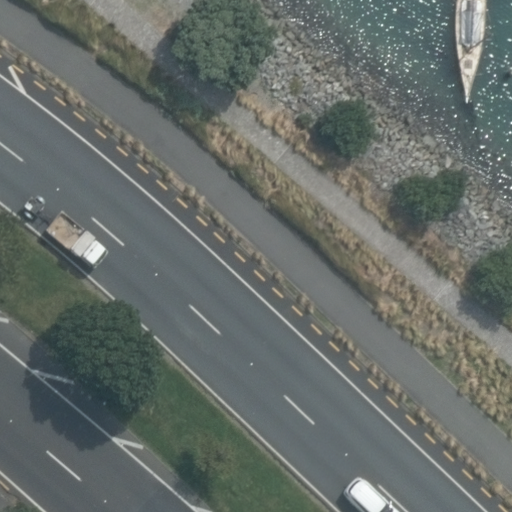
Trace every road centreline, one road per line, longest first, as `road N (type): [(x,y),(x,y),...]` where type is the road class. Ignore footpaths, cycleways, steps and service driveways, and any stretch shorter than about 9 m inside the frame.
road 1 (trunk): [(0,143),(185,299),(408,511)]
road 2 (trunk): [(116,511),(0,413)]
